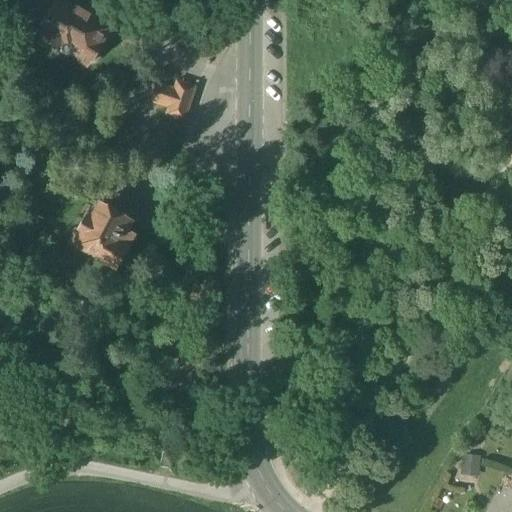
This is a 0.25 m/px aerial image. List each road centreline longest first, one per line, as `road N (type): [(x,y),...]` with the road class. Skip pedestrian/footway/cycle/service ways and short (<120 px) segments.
road 1 (tertiary): [(249,0),(247,412),(268,491)]
road 2 (unclassified): [(268,491),(219,496),(63,465),(0,488)]
road 3 (track): [(170,40),(142,85),(151,152),(107,195)]
